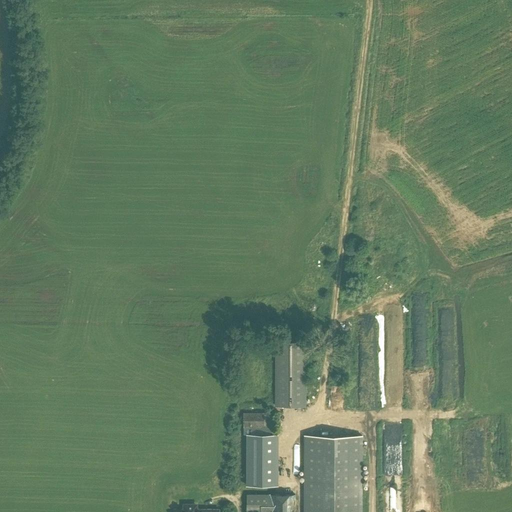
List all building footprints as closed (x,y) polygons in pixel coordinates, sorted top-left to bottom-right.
[(306,406),(306,342),(276,342),(276,406),(306,406)] [(388,389),(398,391),(400,383),(390,381),(388,389)] [(243,412),(243,428),(245,428),(263,428),(271,428),(271,412),(243,412)] [(361,511),(362,435),(305,435),(304,511),(361,511)] [(295,511),(295,494),(247,494),(246,511),(295,511)] [(174,508),(173,511),(219,511),(220,508),(198,508),(198,503),(183,503),(182,508),(174,508)]
